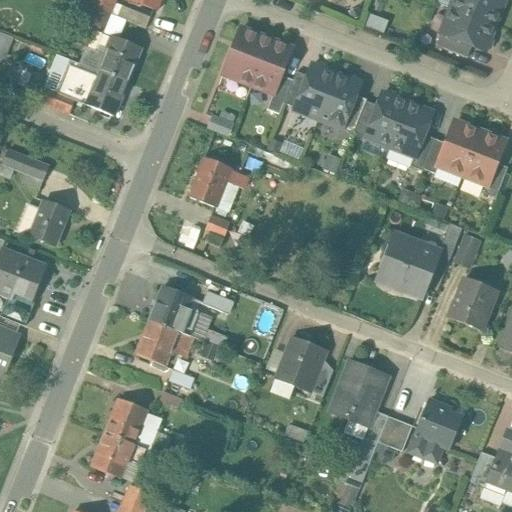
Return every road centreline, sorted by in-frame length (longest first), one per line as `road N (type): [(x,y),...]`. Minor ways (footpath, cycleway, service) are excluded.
road 1 (residential): [(121,235),(511,390)]
road 2 (residential): [(13,511),(121,235)]
road 3 (residential): [(248,0),(501,100)]
road 4 (residential): [(149,163),(215,0)]
road 5 (residential): [(0,103),(149,163)]
